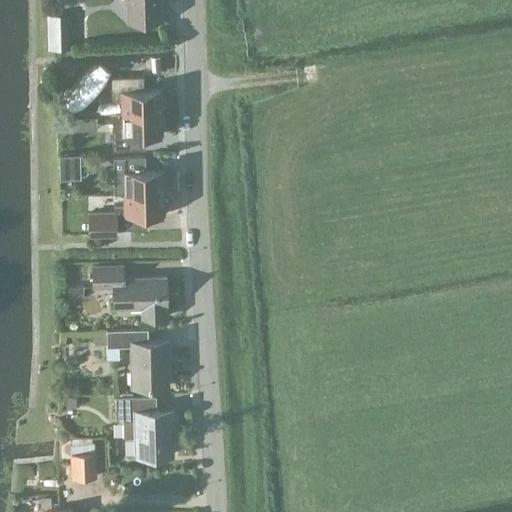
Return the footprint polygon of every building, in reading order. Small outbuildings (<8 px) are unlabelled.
[(127,0),(128,22),(159,21),(158,0),(127,0)] [(46,15),(47,49),(69,48),(68,14),(46,15)] [(89,79),(97,86),(113,67),(96,52),(69,82),(79,91),(89,79)] [(121,101),(121,113),(161,112),(161,90),(143,90),(143,77),(111,77),(111,101),(121,101)] [(162,135),(161,112),(121,113),(111,113),(112,149),(144,149),(144,135),(162,135)] [(123,181),(123,193),(163,192),(162,170),(145,170),(144,157),(112,158),(113,182),(123,181)] [(113,206),(114,211),(87,211),(87,237),(116,236),(116,229),(146,229),(146,215),(164,215),(163,192),(123,193),(123,206),(113,206)] [(92,267),(93,285),(112,285),(113,307),(142,306),(143,318),(165,317),(164,305),(166,305),(165,277),(123,279),(122,266),(92,267)] [(106,330),(106,334),(94,334),(94,345),(106,345),(106,347),(130,346),(131,387),(167,386),(167,340),(147,341),(147,329),(106,330)] [(156,409),(155,396),(114,397),(115,420),(122,419),(123,436),(125,438),(134,438),(135,456),(170,455),(169,427),(172,427),(172,409),(156,409)] [(95,477),(94,454),(93,443),(70,445),(70,455),(71,455),(71,477),(95,477)]
